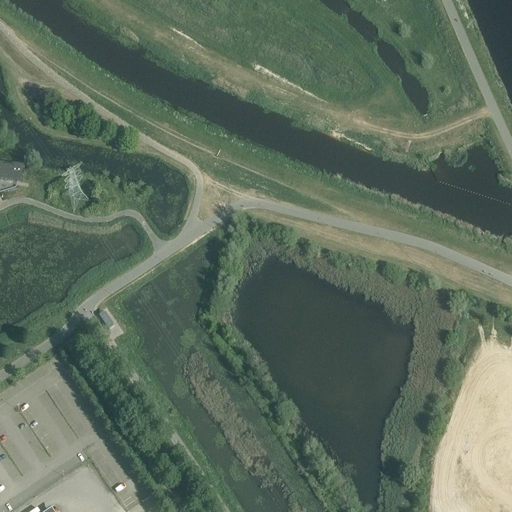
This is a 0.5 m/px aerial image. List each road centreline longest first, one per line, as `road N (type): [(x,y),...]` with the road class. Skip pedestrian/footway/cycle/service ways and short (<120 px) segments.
road 1 (track): [(0,24),(171,134),(425,243)]
road 2 (unclassified): [(260,202),(233,207),(85,306)]
road 3 (unclassified): [(260,202),(425,243)]
road 4 (unclassified): [(447,0),(511,149)]
road 5 (track): [(356,123),(416,141),(494,111)]
